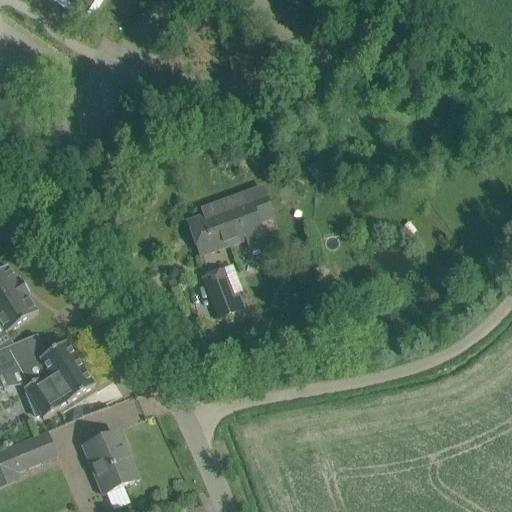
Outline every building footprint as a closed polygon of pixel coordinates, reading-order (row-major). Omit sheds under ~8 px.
[(102,0),(50,0),(87,23),(102,0)] [(307,169),(321,189),(334,179),(321,160),(307,169)] [(202,212),(204,218),(188,224),(200,257),(228,247),(228,248),(245,242),(249,252),(266,246),(262,235),(258,225),(273,219),(262,190),(202,212)] [(243,311),(236,294),(244,291),(234,267),(203,279),(219,320),(243,311)] [(0,326),(6,336),(38,315),(26,298),(30,295),(20,281),(17,283),(7,268),(0,272),(0,326)] [(41,417),(43,420),(43,421),(60,411),(59,410),(58,409),(67,404),(67,405),(68,406),(95,388),(94,387),(94,388),(66,345),(67,345),(66,344),(45,357),(37,337),(0,352),(0,388),(3,389),(4,392),(7,391),(2,379),(21,371),(28,388),(24,391),(25,392),(27,395),(26,395),(36,419),(41,417)] [(220,355),(225,373),(237,369),(231,352),(220,355)] [(103,497),(139,482),(130,460),(127,461),(116,435),(83,448),(103,497)] [(0,481),(17,475),(57,458),(48,436),(0,455),(0,481)]
